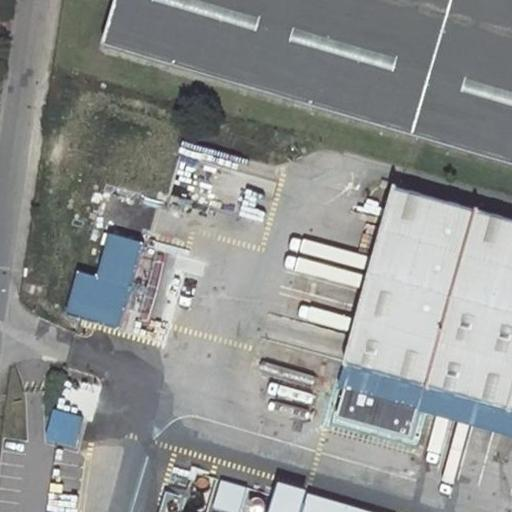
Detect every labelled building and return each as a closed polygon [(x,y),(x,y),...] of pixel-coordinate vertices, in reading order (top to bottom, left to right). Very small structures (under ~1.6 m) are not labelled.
[(511,0),(117,0),(103,46),(511,166),(511,0)] [(181,138),(267,162),(270,150),(184,126),(181,138)] [(117,139),(107,175),(124,180),(128,166),(156,173),(162,151),(117,139)] [(347,367),(511,412),(511,353),(404,323),(440,200),(397,189),(347,367)] [(511,219),(440,200),(404,323),(511,353),(511,219)] [(68,313),(118,329),(143,244),(109,234),(96,277),(80,272),(68,313)] [(76,451),(84,420),(56,412),(48,443),(76,451)] [(223,479),(215,509),(226,511),(240,511),(248,486),(223,479)] [(386,511),(285,484),(276,511),(386,511)] [(268,511),(272,500),(249,493),(243,511),(268,511)]
